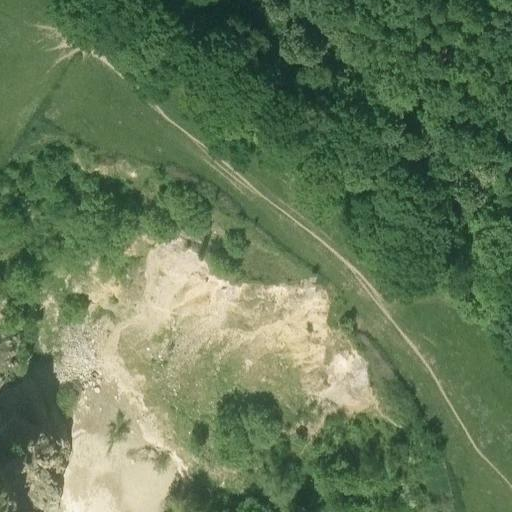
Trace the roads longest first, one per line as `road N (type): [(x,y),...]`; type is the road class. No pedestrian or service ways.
road 1 (track): [(511,347),(142,59)]
road 2 (track): [(511,192),(464,158),(304,0)]
